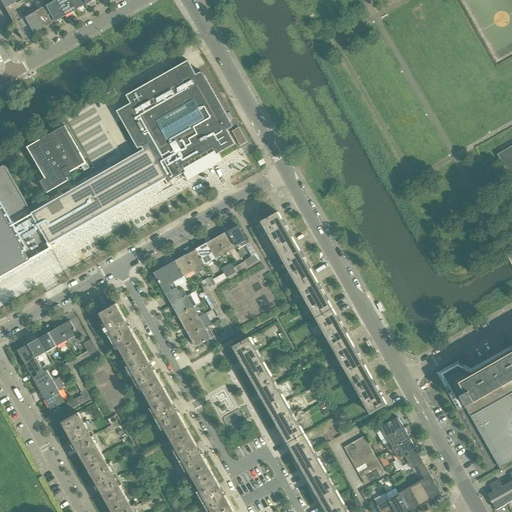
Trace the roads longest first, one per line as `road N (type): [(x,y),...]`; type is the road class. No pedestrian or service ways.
road 1 (residential): [(119,267),(231,467),(267,454),(300,511)]
road 2 (residential): [(403,378),(285,172)]
road 3 (residential): [(285,172),(188,0)]
road 4 (residential): [(285,172),(119,267)]
road 5 (residential): [(80,511),(0,369)]
road 6 (residential): [(12,73),(144,0)]
road 7 (residential): [(473,502),(403,378)]
road 8 (residential): [(119,267),(0,336)]
road 9 (unclassified): [(403,378),(511,316)]
